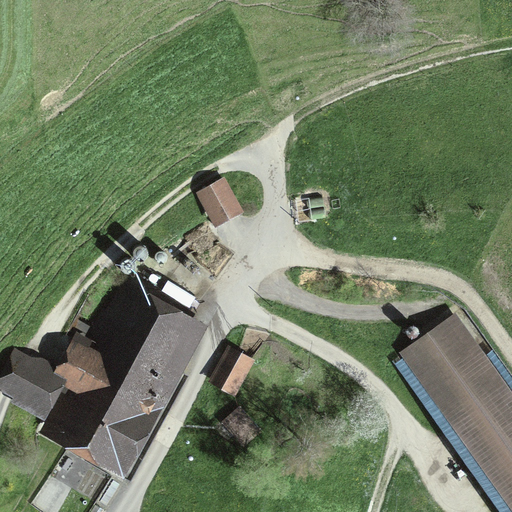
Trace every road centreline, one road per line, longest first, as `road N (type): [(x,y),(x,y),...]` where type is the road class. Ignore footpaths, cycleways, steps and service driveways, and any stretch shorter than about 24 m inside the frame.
road 1 (track): [(0,409),(40,338),(117,248),(224,166),(267,158),(272,253)]
road 2 (track): [(231,305),(272,253),(453,279),(511,352)]
road 3 (track): [(231,305),(332,351),(399,417),(373,511)]
road 4 (track): [(267,158),(323,99),(511,45)]
road 5 (residential): [(123,511),(231,305)]
